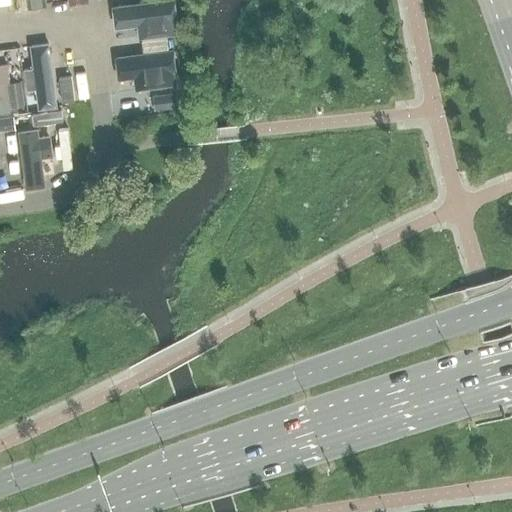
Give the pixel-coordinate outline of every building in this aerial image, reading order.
[(171,1),(111,9),(116,41),(175,33),(171,1)] [(167,36),(142,39),(143,50),(168,46),(167,36)] [(178,49),(118,57),(123,89),(182,80),(178,49)] [(48,50),(29,52),(36,113),(56,111),(48,50)] [(0,117),(11,116),(5,69),(0,69),(0,117)] [(71,76),(59,78),(62,102),(75,100),(71,76)] [(21,81),(8,83),(12,108),(24,106),(21,81)] [(177,96),(154,99),(155,110),(178,107),(177,96)] [(61,110),(32,115),(34,125),(63,121),(61,110)] [(14,117),(0,119),(0,131),(15,129),(14,117)]
